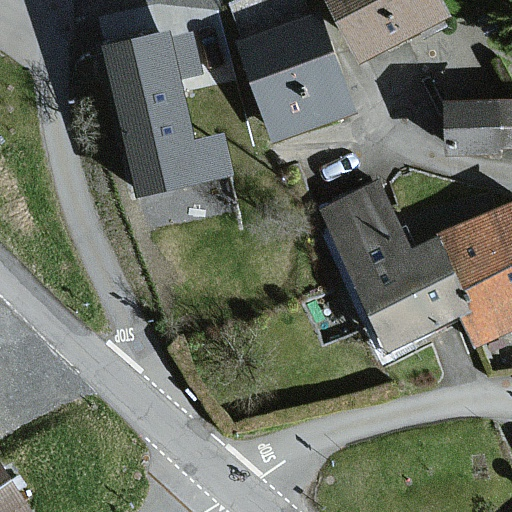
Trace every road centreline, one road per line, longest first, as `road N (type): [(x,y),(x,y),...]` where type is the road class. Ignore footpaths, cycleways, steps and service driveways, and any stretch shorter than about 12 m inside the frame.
road 1 (tertiary): [(0,268),(236,490)]
road 2 (residential): [(511,395),(356,426),(236,490)]
